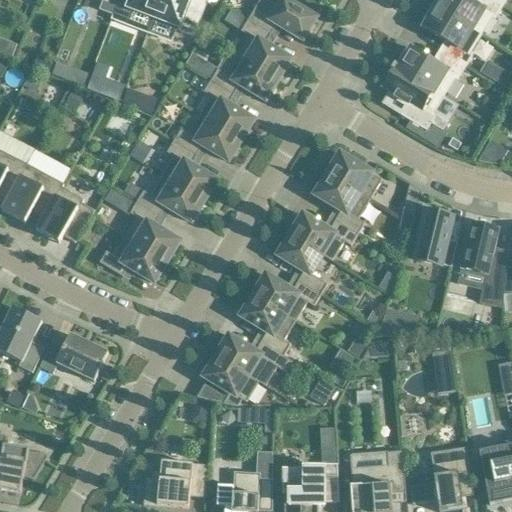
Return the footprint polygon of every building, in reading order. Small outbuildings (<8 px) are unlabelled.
[(102,0),(105,1),(101,10),(113,15),(114,15),(119,0),(102,0)] [(160,0),(119,0),(114,15),(113,15),(112,19),(125,24),(131,9),(153,17),(154,17),(160,0)] [(160,0),(154,17),(153,17),(152,21),(193,36),(204,8),(188,2),(189,0),(160,0)] [(302,42),(321,11),(320,10),(318,13),(305,10),(303,13),(283,1),(279,8),(265,0),(260,0),(247,22),(270,35),(274,29),(276,25),(301,40),(301,41),(302,42)] [(494,20),(502,7),(491,0),(472,0),(471,3),(466,0),(436,0),(432,7),(480,36),(492,18),(494,20)] [(480,36),(432,7),(423,23),(426,25),(423,29),(446,43),(440,53),(465,68),(472,56),(469,55),(480,36)] [(271,36),(270,35),(247,22),(241,33),(251,39),(240,58),(240,59),(278,82),(290,61),(289,60),(289,61),(264,46),(271,36)] [(465,68),(440,53),(434,64),(411,50),(408,54),(405,52),(395,67),(443,97),(454,79),(457,81),(465,68)] [(265,103),(278,82),(240,59),(240,58),(236,55),(224,75),(217,71),(210,82),(234,97),(240,86),(264,101),(264,102),(265,103)] [(511,77),(488,63),(481,75),(509,93),(511,88),(511,77)] [(0,66),(0,80),(12,85),(17,72),(0,66)] [(58,66),(53,79),(65,84),(70,71),(58,66)] [(443,97),(395,67),(383,88),(397,97),(396,98),(407,105),(401,115),(411,121),(409,124),(426,134),(428,131),(427,130),(436,115),(448,123),(458,106),(443,97)] [(94,73),(87,91),(98,96),(105,77),(94,73)] [(227,107),(234,97),(210,82),(204,94),(210,98),(199,117),(241,142),(253,122),(252,121),(252,122),(227,107)] [(128,93),(123,106),(134,110),(139,97),(128,93)] [(74,112),(85,117),(91,106),(80,100),(74,112)] [(228,163),(241,142),(199,117),(187,136),(180,132),(173,143),(197,157),(203,147),(227,162),(227,163),(228,163)] [(433,132),(427,141),(438,148),(443,138),(433,132)] [(121,138),(113,152),(125,159),(133,146),(121,138)] [(453,140),(449,148),(457,152),(461,144),(453,140)] [(190,167),(197,157),(173,143),(167,154),(173,158),(162,178),(204,203),(216,182),(215,182),(190,167)] [(6,206),(27,166),(0,152),(0,202),(6,206)] [(340,156),(328,176),(370,202),(382,182),(341,157),(342,156),(340,156)] [(511,159),(494,157),(493,167),(511,170),(511,159)] [(61,189),(62,189),(64,186),(27,166),(6,206),(2,213),(25,225),(29,218),(40,224),(40,225),(61,189)] [(370,202),(328,176),(315,197),(316,198),(317,197),(341,212),(335,222),(358,236),(365,225),(358,221),(370,202)] [(191,224),(204,203),(162,178),(150,197),(143,193),(136,204),(160,218),(166,208),(190,223),(191,224)] [(84,201),(62,189),(61,189),(40,225),(40,224),(36,232),(59,245),(63,238),(75,245),(95,212),(82,205),(84,201)] [(153,228),(160,218),(136,204),(130,215),(136,219),(125,238),(166,264),(179,243),(178,242),(178,243),(153,228)] [(398,232),(410,235),(415,212),(404,209),(398,232)] [(428,215),(426,214),(415,261),(451,270),(458,244),(456,244),(456,245),(447,242),(452,220),(449,220),(450,216),(429,211),(428,215)] [(351,248),(358,236),(335,222),(328,233),(304,218),(305,217),(303,216),(291,237),(322,257),(332,263),(344,243),(351,248)] [(504,297),(506,269),(508,258),(494,255),(497,244),(495,244),(498,232),(487,230),(488,226),(477,223),(476,227),(473,227),(462,271),(486,277),(479,305),(503,310),(504,297)] [(322,257),(291,237),(278,258),(279,259),(279,258),(304,273),(298,283),(321,297),(328,286),(311,275),(322,257)] [(154,285),(166,264),(125,238),(113,257),(106,253),(99,265),(122,279),(129,268),(153,283),(153,284),(154,285)] [(175,301),(189,279),(183,275),(169,297),(175,301)] [(314,308),(321,297),(298,283),(291,293),(267,278),(266,277),(254,298),(295,323),(307,304),(314,308)] [(396,279),(388,296),(399,301),(407,284),(396,279)] [(295,323),(254,298),(241,319),(242,319),(267,333),(261,344),(284,358),(290,346),(284,342),(295,323)] [(34,338),(42,323),(13,309),(0,335),(0,354),(21,364),(18,368),(32,375),(44,350),(31,343),(34,338)] [(392,319),(391,344),(421,345),(422,320),(392,319)] [(96,379),(108,355),(90,346),(90,347),(83,343),(70,337),(65,347),(53,342),(39,369),(53,375),(57,366),(82,378),(84,374),(96,379)] [(261,344),(254,354),(230,339),(230,338),(229,338),(217,358),(258,384),(265,388),(277,369),(285,374),(292,363),(284,358),(261,344)] [(357,341),(350,353),(360,359),(367,347),(357,341)] [(385,362),(399,363),(400,346),(386,345),(385,362)] [(450,352),(431,355),(438,397),(456,395),(450,352)] [(258,384),(217,358),(204,379),(205,380),(206,379),(230,394),(223,405),(237,408),(241,401),(246,404),(258,384)] [(338,371),(332,383),(343,390),(350,378),(338,371)] [(322,382),(310,400),(323,408),(327,401),(334,390),(322,382)] [(7,404),(18,409),(23,398),(12,393),(7,404)] [(511,441),(496,445),(497,450),(479,453),(482,468),(478,468),(483,495),(485,495),(484,494),(487,493),(489,507),(511,502),(511,441)] [(3,447),(0,463),(0,491),(20,496),(23,480),(33,482),(48,457),(28,453),(28,451),(4,447),(3,447)] [(473,497),(466,450),(430,455),(435,489),(410,493),(411,494),(422,492),(424,504),(412,505),(412,506),(437,502),(438,511),(440,511),(440,509),(461,506),(462,511),(463,511),(461,499),(466,498),(465,495),(471,494),(472,497),(473,497)] [(388,468),(351,470),(352,483),(353,511),(392,511),(391,496),(406,495),(402,453),(387,454),(388,468)] [(173,508),(175,509),(176,505),(181,505),(181,509),(188,510),(189,498),(205,500),(207,467),(161,463),(160,481),(146,480),(143,508),(172,511),(173,508)] [(284,506),(284,511),(318,511),(318,508),(322,508),(323,508),(324,508),(324,504),(339,504),(337,465),(323,465),(323,471),(304,470),(304,473),(284,473),(284,495),(293,495),(293,506),(284,506)] [(224,511),(271,511),(272,481),(260,481),(260,475),(234,474),(233,488),(218,487),(217,508),(225,509),(224,511)]
